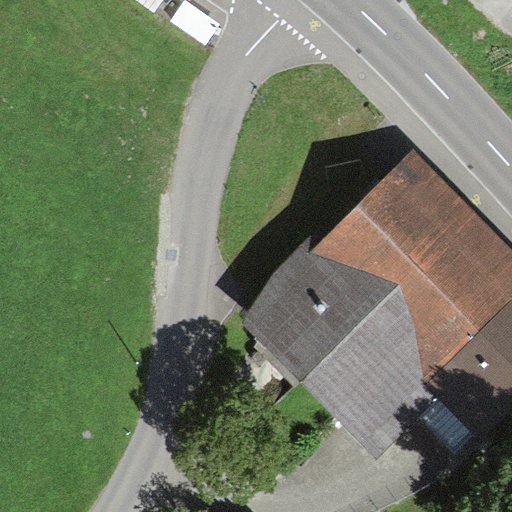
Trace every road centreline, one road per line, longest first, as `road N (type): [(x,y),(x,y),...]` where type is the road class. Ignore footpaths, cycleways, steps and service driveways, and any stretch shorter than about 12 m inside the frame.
road 1 (residential): [(297,0),(245,57),(213,117),(174,388),(144,466),(115,511)]
road 2 (tertiary): [(347,0),(511,167)]
